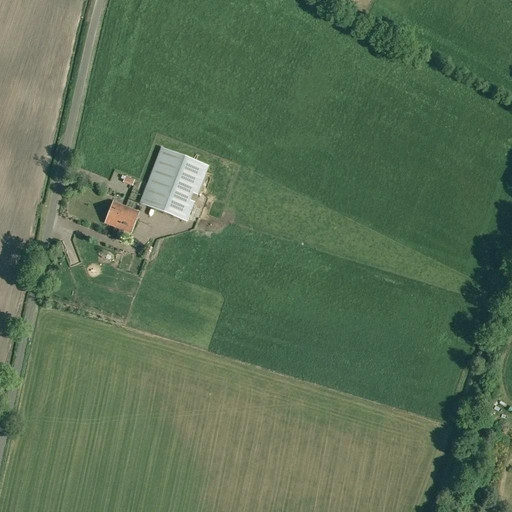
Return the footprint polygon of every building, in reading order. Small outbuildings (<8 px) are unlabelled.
[(208,166),(162,148),(140,204),(187,222),(195,203),(190,201),(193,193),(197,195),(208,166)] [(133,186),(135,180),(126,176),(123,182),(133,186)] [(113,202),(109,212),(135,223),(139,213),(113,202)] [(105,223),(131,233),(135,223),(109,212),(105,223)] [(146,246),(141,258),(147,260),(152,248),(146,246)]
